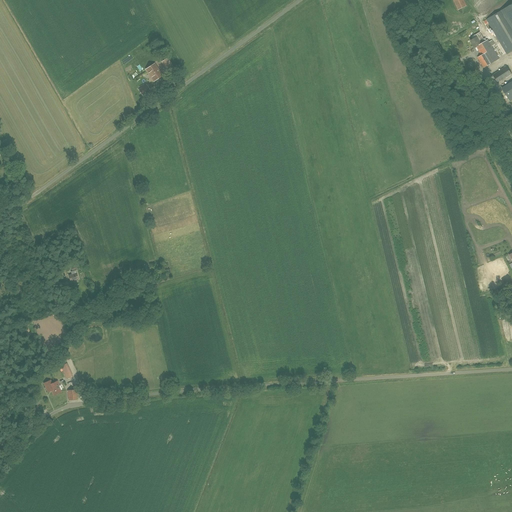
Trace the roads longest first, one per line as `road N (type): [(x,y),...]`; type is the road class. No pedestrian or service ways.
road 1 (unclassified): [(0,440),(69,403),(511,368)]
road 2 (unclassified): [(0,216),(299,0)]
road 3 (unclassified): [(511,188),(414,0)]
